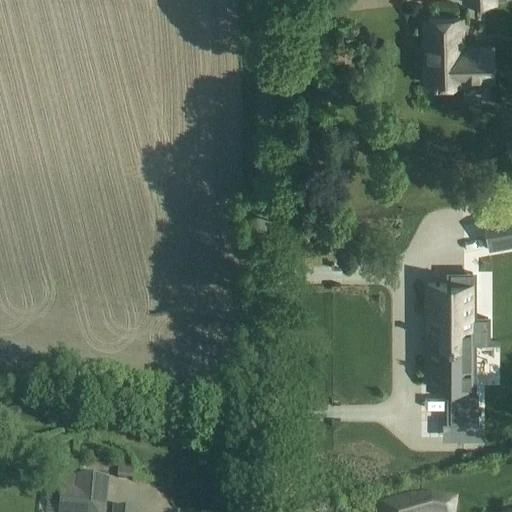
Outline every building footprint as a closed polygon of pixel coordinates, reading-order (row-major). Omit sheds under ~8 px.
[(461,48),(460,18),(428,18),(429,59),(425,59),(426,83),(446,82),(446,87),(458,86),(457,82),(463,82),(463,79),(492,78),(491,48),(461,48)] [(511,217),(483,223),(488,250),(511,245),(511,217)] [(427,336),(427,342),(499,342),(488,342),(488,318),(472,318),(472,273),(450,273),(450,283),(427,283),(427,319),(430,319),(430,336),(427,336)] [(354,339),(354,380),(379,380),(378,304),(365,305),(366,339),(354,339)] [(472,386),(472,343),(499,343),(499,342),(427,342),(427,386),(450,386),(450,422),(476,422),(476,394),(468,394),(468,386),(472,386)] [(60,491),(58,511),(105,511),(109,480),(76,477),(75,492),(60,491)] [(413,500),(384,509),(384,511),(451,511),(453,505),(433,501),(425,503),(423,504),(422,500),(418,501),(414,502),(413,500)]
